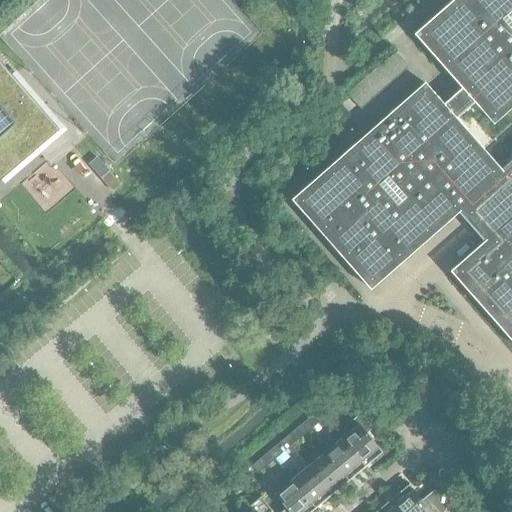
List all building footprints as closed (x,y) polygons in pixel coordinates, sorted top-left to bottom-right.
[(511,0),(454,0),(416,34),(463,88),(445,105),(425,82),(379,123),(292,200),(293,201),(360,277),(371,289),(429,238),(458,212),(474,229),(484,242),(451,271),(463,285),(511,340),(511,0)] [(415,73),(400,56),(352,97),(367,114),(415,73)] [(0,180),(59,129),(0,61),(0,180)] [(342,438),(365,466),(382,452),(373,441),(379,436),(381,415),(361,413),(343,427),(347,433),(342,438)] [(301,424),(307,432),(318,423),(312,416),(301,424)] [(291,446),(301,437),(295,429),(285,438),(291,446)] [(348,480),(365,466),(342,438),(325,452),(348,480)] [(274,459),(285,451),(278,443),(268,452),(274,459)] [(332,494),(348,480),(325,452),(308,466),(332,494)] [(257,474),(268,465),(262,457),(251,466),(257,474)] [(315,508),(332,494),(308,466),(291,480),(315,508)] [(310,511),(315,508),(291,480),(274,494),(286,509),(282,511),(310,511)] [(442,511),(431,498),(425,503),(409,484),(392,498),(403,511),(442,511)] [(241,511),(271,511),(272,511),(260,497),(241,511)] [(403,511),(392,498),(374,511),(403,511)] [(198,510),(199,511),(210,511),(214,509),(208,502),(198,510)]
